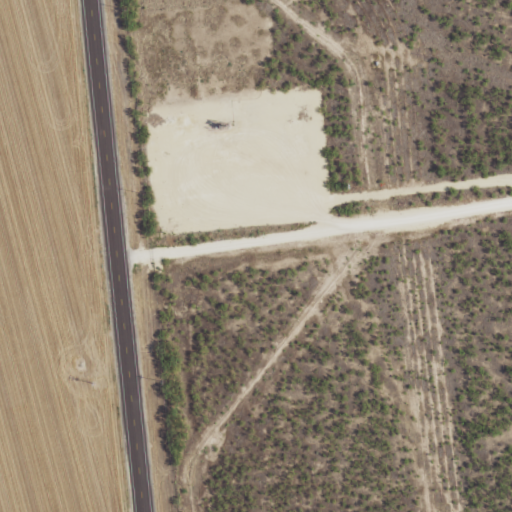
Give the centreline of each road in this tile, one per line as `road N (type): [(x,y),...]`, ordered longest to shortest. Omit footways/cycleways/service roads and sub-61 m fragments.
road 1 (primary): [(92,0),(145,511)]
road 2 (track): [(441,511),(363,332)]
